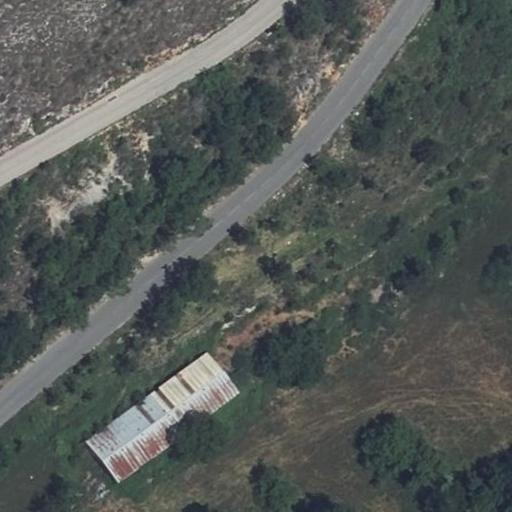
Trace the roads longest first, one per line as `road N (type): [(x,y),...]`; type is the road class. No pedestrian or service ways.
road 1 (secondary): [(413,0),(338,104),(263,181),(0,408)]
road 2 (secondary): [(0,172),(209,55),(285,0)]
